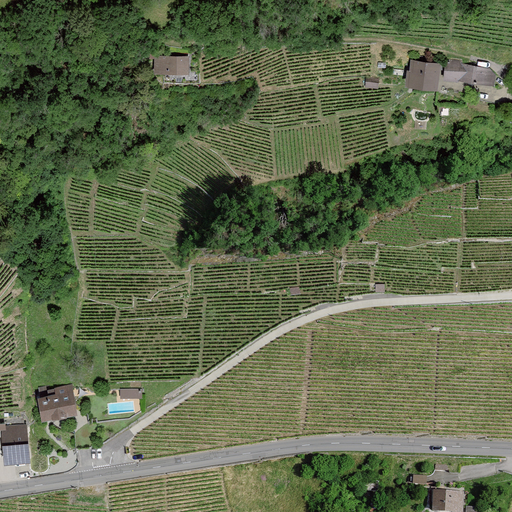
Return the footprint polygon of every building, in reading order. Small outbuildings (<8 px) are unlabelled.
[(187,50),(152,49),(152,64),(187,65),(187,50)] [(441,64),(412,62),(409,89),(438,91),(441,64)] [(495,72),(446,63),(443,78),(492,87),(495,72)] [(378,88),(379,79),(366,77),(365,87),(378,88)] [(56,395),(37,398),(42,421),(77,415),(72,386),(55,388),(56,395)] [(141,389),(120,390),(121,398),(141,398),(141,389)] [(30,463),(27,426),(2,426),(4,466),(30,463)] [(426,483),(427,476),(414,475),(413,482),(426,483)] [(378,479),(348,479),(348,495),(377,495),(378,479)] [(434,490),(433,509),(462,511),(463,492),(434,490)]
